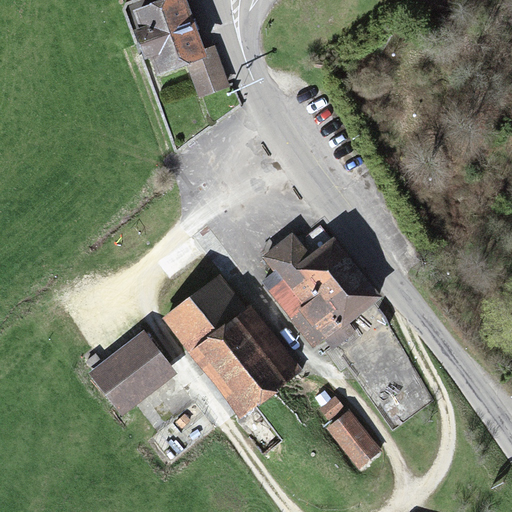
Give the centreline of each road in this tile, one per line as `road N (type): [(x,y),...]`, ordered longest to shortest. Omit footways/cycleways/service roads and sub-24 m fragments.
road 1 (secondary): [(484,401),(323,195),(261,98),(239,41)]
road 2 (track): [(128,48),(163,146),(210,211)]
